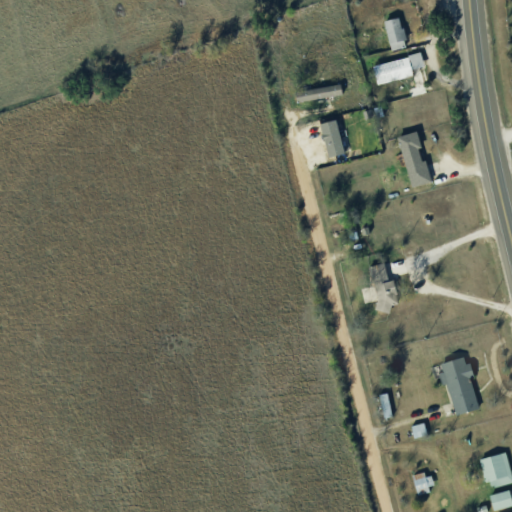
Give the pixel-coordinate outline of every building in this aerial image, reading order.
[(379,24),(386,52),(402,48),(395,20),(379,24)] [(368,69),(373,88),(408,80),(411,92),(405,94),(406,99),(423,95),(417,72),(421,70),(417,55),(403,58),(404,60),(368,69)] [(290,94),(292,107),(340,98),(338,85),(290,94)] [(345,153),(339,119),(323,121),(328,155),(345,153)] [(393,141),(408,191),(427,185),(421,164),(417,165),(413,150),(415,149),(412,136),(393,141)] [(356,231),(358,239),(365,238),(363,229),(356,231)] [(343,235),(345,244),(354,242),(352,233),(343,235)] [(373,303),(370,313),(385,318),(388,307),(386,298),(393,296),(390,283),(383,285),(378,267),(364,271),(373,303)] [(377,299),(375,285),(361,287),(362,301),(377,299)] [(437,367),(440,377),(434,378),(437,389),(442,388),(452,420),(474,413),(465,382),(469,381),(465,367),(461,368),(459,361),(437,367)] [(371,401),(377,426),(390,423),(383,397),(371,401)] [(405,432),(409,444),(424,439),(420,427),(405,432)] [(474,464),(483,494),(510,486),(501,456),(474,464)] [(407,479),(412,499),(424,496),(423,491),(431,489),(428,479),(421,481),(419,476),(407,479)] [(493,508),(511,504),(511,494),(511,489),(490,493),(493,508)] [(484,501),(487,511),(500,511),(508,510),(504,495),(484,501)]
